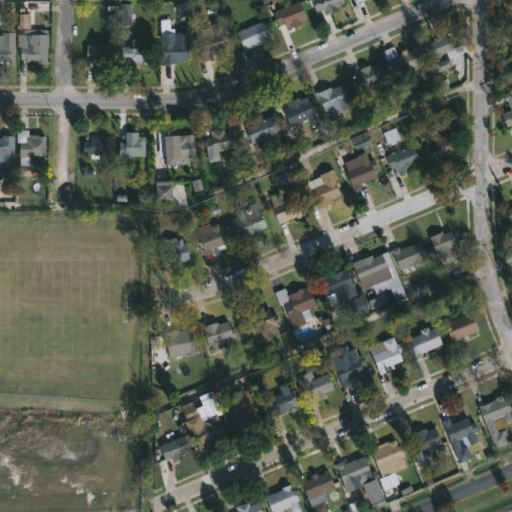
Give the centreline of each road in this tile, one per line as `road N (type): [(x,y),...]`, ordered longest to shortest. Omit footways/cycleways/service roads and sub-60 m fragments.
road 1 (residential): [(449,0),(193,103),(0,103)]
road 2 (residential): [(511,356),(160,505)]
road 3 (residential): [(511,164),(269,273),(163,302)]
road 4 (residential): [(481,0),(480,239),(511,342)]
road 5 (residential): [(67,0),(62,203)]
